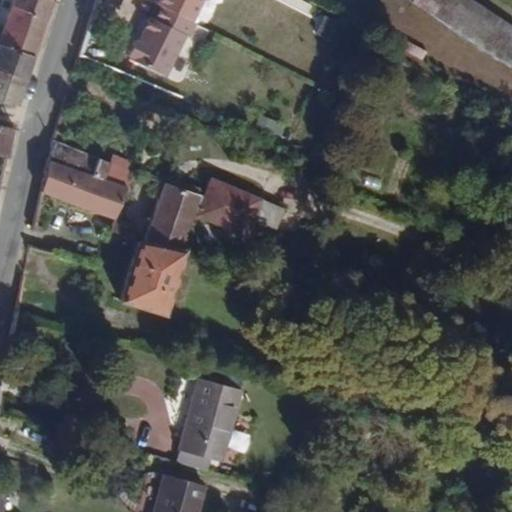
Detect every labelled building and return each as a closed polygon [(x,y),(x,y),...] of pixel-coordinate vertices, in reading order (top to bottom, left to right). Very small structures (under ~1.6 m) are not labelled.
[(0,39),(31,50),(47,0),(8,0),(0,26),(0,39)] [(191,17),(198,0),(152,0),(152,1),(159,4),(191,17)] [(415,0),(445,18),(455,0),(415,0)] [(511,60),(511,21),(477,0),(455,0),(445,18),(511,60)] [(325,39),(339,12),(321,3),(307,29),(325,39)] [(166,74),(184,31),(188,33),(193,18),(191,17),(159,4),(153,18),(148,16),(137,41),(134,39),(127,54),(131,56),(130,58),(166,74)] [(0,99),(14,103),(31,50),(0,39),(0,99)] [(10,127),(0,124),(0,160),(2,161),(10,127)] [(117,219),(134,170),(52,138),(39,189),(80,207),(97,213),(117,219)] [(242,242),(242,240),(248,225),(256,202),(205,184),(203,190),(186,185),(183,188),(134,170),(117,219),(150,231),(145,244),(177,255),(189,224),(242,242)] [(273,234),(281,211),(256,202),(248,225),(265,231),(273,234)] [(260,246),(265,231),(248,225),(242,240),(260,246)] [(158,319),(181,257),(177,255),(145,244),(137,241),(115,305),(158,319)] [(210,457),(232,385),(196,374),(175,447),(210,457)] [(194,511),(202,483),(161,473),(150,511),(194,511)]
